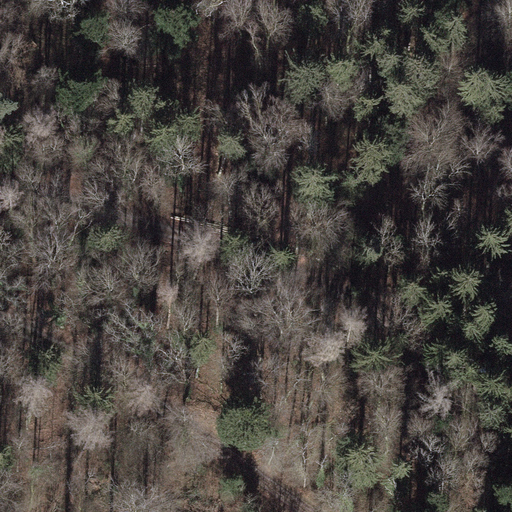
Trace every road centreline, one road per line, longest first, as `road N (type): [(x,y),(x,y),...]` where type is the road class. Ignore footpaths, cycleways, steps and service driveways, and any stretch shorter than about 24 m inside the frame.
road 1 (track): [(511,400),(482,391),(363,293),(138,218),(0,198)]
road 2 (track): [(328,511),(215,447),(77,350),(0,318)]
